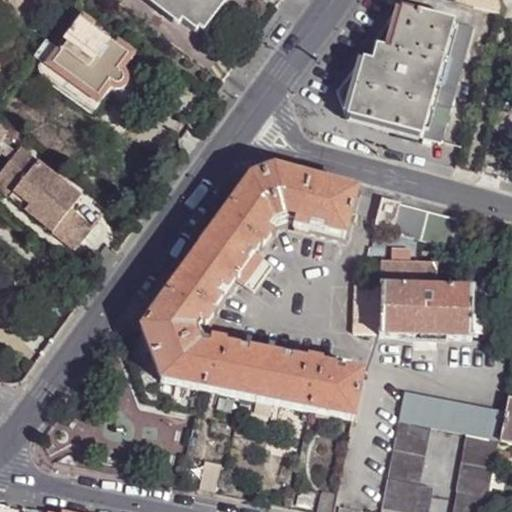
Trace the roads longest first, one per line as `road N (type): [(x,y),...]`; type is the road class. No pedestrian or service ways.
road 1 (residential): [(223,154),(20,426)]
road 2 (residential): [(511,209),(302,152)]
road 3 (residential): [(0,478),(162,511)]
